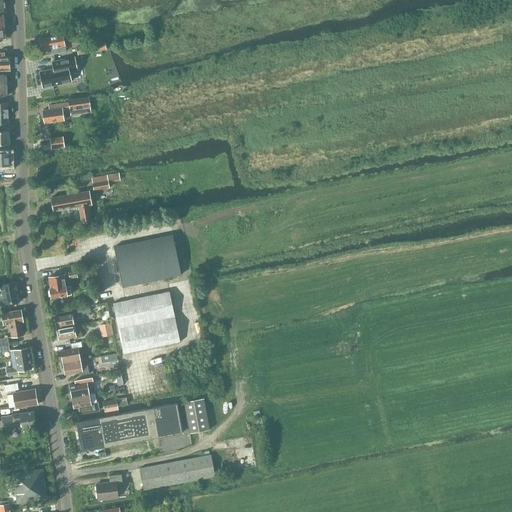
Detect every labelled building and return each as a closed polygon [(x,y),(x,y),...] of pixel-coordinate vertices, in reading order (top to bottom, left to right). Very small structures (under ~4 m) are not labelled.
[(47,49),(48,55),(66,51),(62,34),(39,38),(41,50),(47,49)] [(104,41),(87,44),(76,47),(78,54),(106,49),(104,41)] [(4,52),(0,52),(0,71),(10,71),(9,57),(4,57),(4,52)] [(77,69),(74,57),(52,62),(53,69),(39,72),(43,87),(71,81),(69,70),(77,69)] [(49,109),(42,110),(44,123),(64,120),(63,111),(70,110),(90,107),(88,96),(68,99),(69,102),(62,103),(48,105),(49,109)] [(8,113),(0,113),(0,124),(8,124),(8,113)] [(0,131),(0,144),(9,144),(9,131),(0,131)] [(51,137),(52,148),(65,146),(64,135),(51,137)] [(0,165),(10,165),(9,152),(0,152),(0,165)] [(91,178),(94,190),(109,187),(107,175),(91,178)] [(53,211),(75,207),(76,210),(79,210),(81,223),(91,221),(88,205),(91,204),(89,191),(51,197),(53,211)] [(122,287),(136,284),(181,275),(172,235),(114,247),(122,287)] [(65,286),(64,275),(48,277),(50,288),(51,297),(67,295),(71,294),(70,286),(66,287),(66,286),(65,286)] [(0,288),(1,289),(4,304),(19,301),(15,282),(0,285),(1,285),(0,285),(0,288)] [(169,291),(113,303),(123,354),(180,342),(169,291)] [(84,306),(75,308),(76,315),(85,313),(84,306)] [(9,324),(11,337),(23,335),(21,322),(23,321),(21,310),(1,313),(3,325),(9,324)] [(108,310),(100,312),(101,316),(102,316),(102,320),(109,319),(108,310)] [(54,319),(53,319),(55,327),(56,327),(56,328),(74,325),(72,313),(54,316),(54,319)] [(101,325),(103,337),(113,335),(111,323),(101,325)] [(57,330),(54,331),(55,339),(58,338),(58,340),(76,337),(74,325),(56,328),(57,330)] [(60,351),(63,363),(80,360),(78,348),(82,347),(81,342),(70,344),(71,349),(60,351)] [(10,350),(13,367),(6,369),(7,376),(19,374),(18,371),(31,369),(28,347),(10,350)] [(80,360),(63,363),(65,375),(78,372),(79,375),(89,373),(86,359),(80,360)] [(71,397),(89,394),(95,393),(92,378),(75,381),(75,384),(69,385),(71,397)] [(18,389),(17,383),(4,386),(5,392),(18,389)] [(37,404),(35,389),(13,393),(15,408),(37,404)] [(71,397),(73,409),(80,408),(80,410),(80,414),(99,410),(98,407),(97,402),(91,403),(89,396),(89,394),(71,397)] [(120,401),(117,401),(118,406),(127,404),(126,397),(120,399),(120,401)] [(183,402),(189,433),(209,430),(203,398),(183,402)] [(117,401),(116,399),(103,402),(105,415),(119,412),(118,406),(117,401)] [(76,421),(81,451),(182,432),(176,403),(76,421)] [(35,426),(33,412),(2,416),(3,423),(7,423),(7,424),(14,422),(22,420),(23,428),(18,428),(18,429),(35,426)] [(140,468),(144,490),(215,476),(211,455),(140,468)] [(28,472),(14,475),(15,482),(16,490),(17,494),(18,498),(18,502),(32,500),(46,498),(43,484),(41,470),(28,472)] [(123,485),(121,474),(109,475),(110,482),(96,484),(98,500),(118,497),(116,486),(123,485)]
